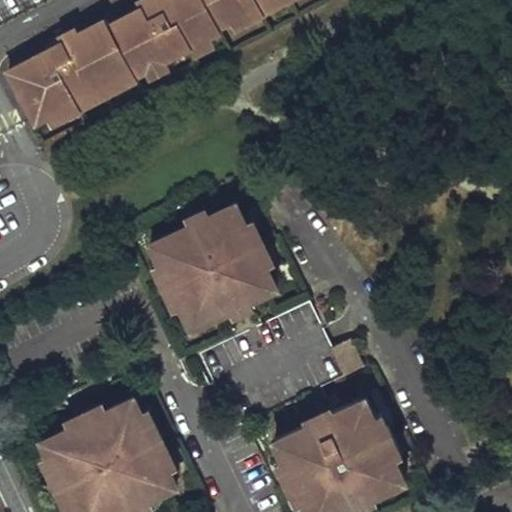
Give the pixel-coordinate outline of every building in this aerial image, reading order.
[(63,39),(8,69),(36,121),(47,115),(51,122),(75,109),(71,101),(102,84),(106,92),(124,82),(120,75),(132,68),(135,74),(145,68),(149,76),(167,66),(163,59),(190,44),(195,52),(212,43),(208,35),(220,28),(218,25),(231,17),(236,26),(258,13),(254,6),(264,0),(138,0),(141,5),(108,23),(105,16),(77,31),(74,25),(59,33),(63,39)] [(190,222),(149,242),(159,263),(153,266),(173,307),(179,304),(189,326),(229,307),(232,314),(251,305),(248,298),(276,285),(265,263),(272,260),(252,218),(245,222),(235,200),(209,213),(206,207),(187,216),(190,222)] [(342,373),(363,364),(350,335),(329,344),(342,373)] [(364,394),(273,437),(283,456),(277,459),(297,501),(303,498),(309,511),(330,511),(404,477),(392,453),(400,450),(381,411),(374,414),(364,394)] [(106,408),(102,400),(66,418),(70,426),(41,440),(49,455),(44,458),(69,511),(131,511),(152,502),(149,496),(176,483),(168,467),(176,463),(148,404),(140,408),(134,395),(106,408)]
